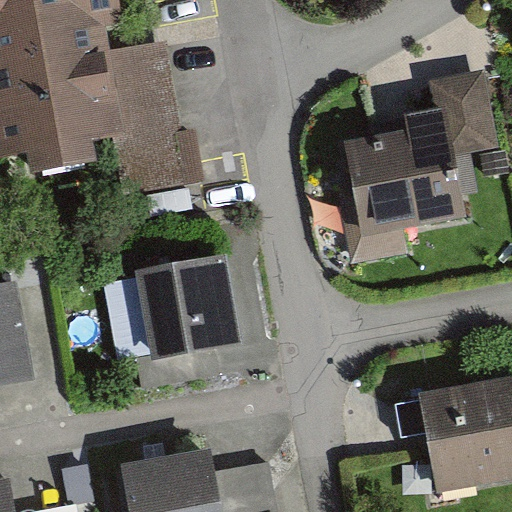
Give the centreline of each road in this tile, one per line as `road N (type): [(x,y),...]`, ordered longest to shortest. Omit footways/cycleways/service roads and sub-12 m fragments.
road 1 (residential): [(297,392),(0,442)]
road 2 (residential): [(293,328),(259,74)]
road 3 (residential): [(293,328),(511,294)]
road 4 (residential): [(259,74),(422,0)]
road 5 (residential): [(319,511),(297,392)]
